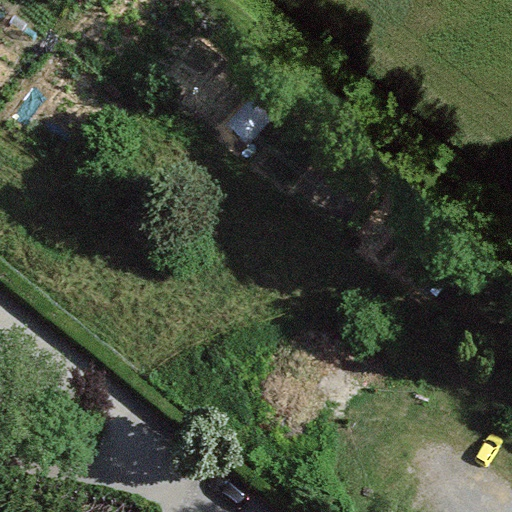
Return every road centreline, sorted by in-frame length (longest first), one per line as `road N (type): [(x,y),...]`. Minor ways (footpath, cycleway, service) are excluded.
road 1 (track): [(234,511),(98,394),(0,336)]
road 2 (track): [(203,485),(0,470)]
